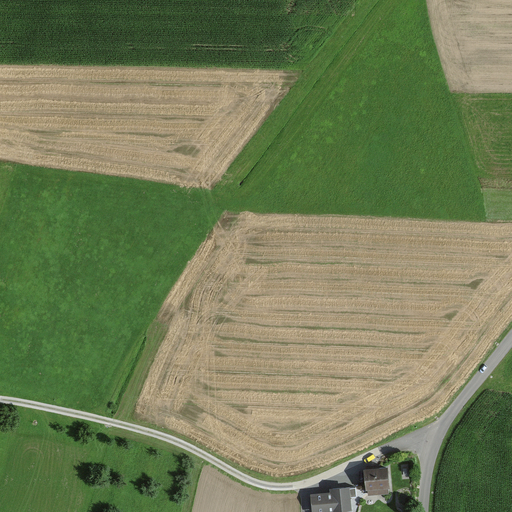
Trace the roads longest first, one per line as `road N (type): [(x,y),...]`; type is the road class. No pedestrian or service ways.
road 1 (track): [(0,399),(166,437),(277,487),(433,434)]
road 2 (unclassified): [(423,511),(433,434),(511,336)]
